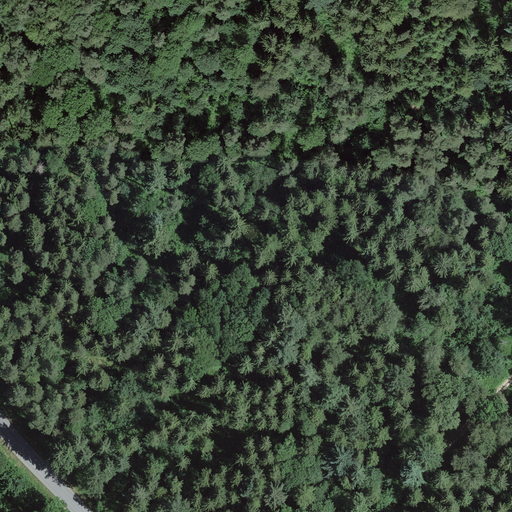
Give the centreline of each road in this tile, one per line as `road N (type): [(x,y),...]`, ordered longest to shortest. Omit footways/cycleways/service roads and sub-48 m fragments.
road 1 (track): [(382,511),(511,380)]
road 2 (tertiary): [(0,422),(80,511)]
